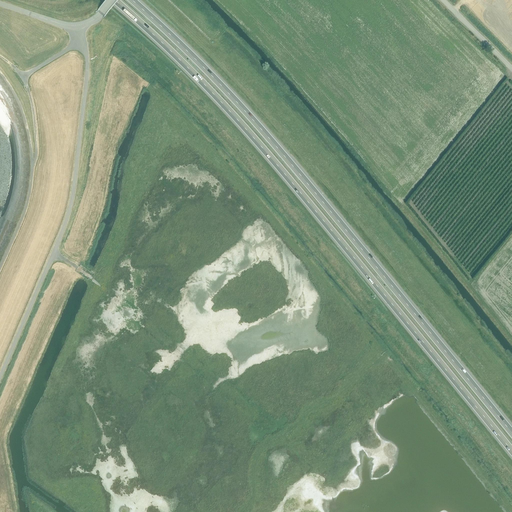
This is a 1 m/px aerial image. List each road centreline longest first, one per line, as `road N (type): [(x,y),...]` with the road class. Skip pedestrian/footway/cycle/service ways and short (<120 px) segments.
road 1 (trunk): [(111,0),(242,127),(511,453)]
road 2 (trunk): [(511,431),(252,117),(133,0)]
road 3 (unclassified): [(0,376),(71,195),(86,78),(77,26)]
